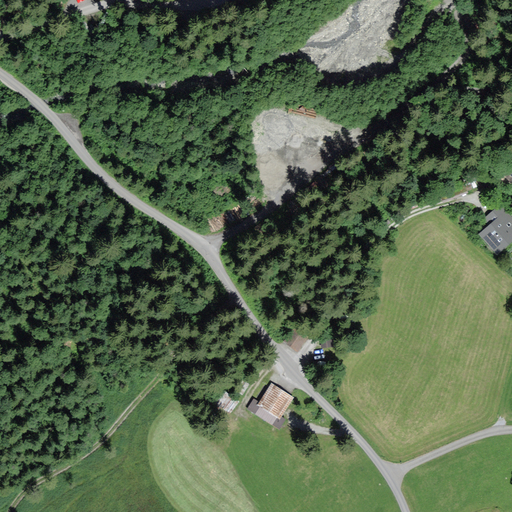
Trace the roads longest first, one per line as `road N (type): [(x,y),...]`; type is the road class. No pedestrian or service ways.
road 1 (unclassified): [(406,511),(381,465),(279,354),(203,247),(122,194),(49,112),(0,72)]
road 2 (residential): [(0,40),(217,0)]
